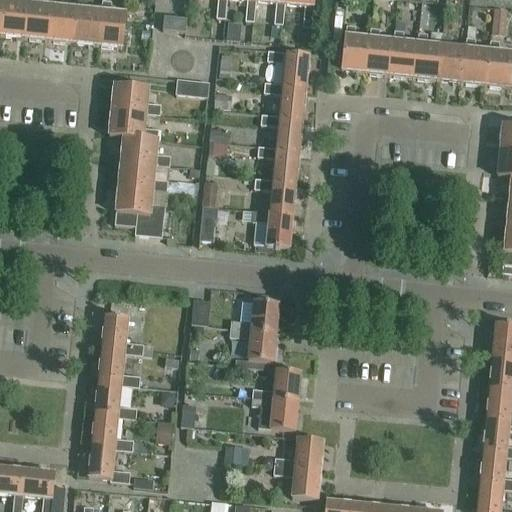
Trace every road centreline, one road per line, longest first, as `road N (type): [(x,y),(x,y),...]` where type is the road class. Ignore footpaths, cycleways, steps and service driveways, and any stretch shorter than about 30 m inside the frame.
road 1 (residential): [(341,287),(359,121),(466,134)]
road 2 (residential): [(92,262),(341,287)]
road 3 (residential): [(343,405),(425,413),(435,297)]
road 4 (residential): [(480,301),(486,222),(470,190),(476,145),(466,134)]
road 5 (residential): [(92,262),(94,176),(84,93)]
road 6 (residential): [(0,369),(42,374),(52,258)]
